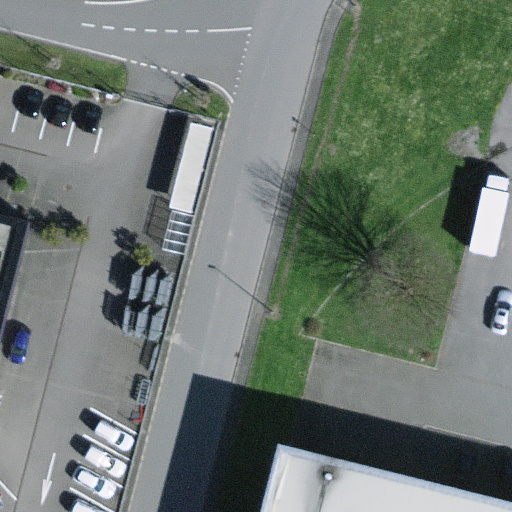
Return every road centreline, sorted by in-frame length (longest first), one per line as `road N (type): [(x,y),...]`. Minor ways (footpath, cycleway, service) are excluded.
road 1 (residential): [(285,28),(159,511)]
road 2 (residential): [(285,28),(186,32),(77,22),(0,3)]
